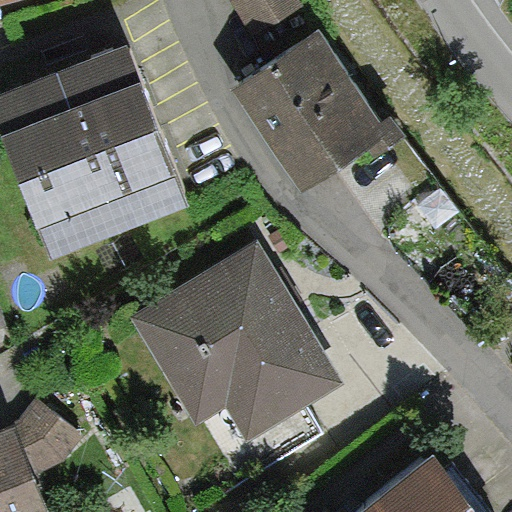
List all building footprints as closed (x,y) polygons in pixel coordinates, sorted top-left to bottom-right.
[(239,0),(254,23),(290,0),(239,0)] [(304,172),(365,127),(377,143),(409,120),(392,97),(382,104),(319,16),(235,76),(304,172)] [(133,29),(0,79),(0,106),(50,239),(192,185),(133,29)] [(260,232),(134,307),(198,414),(228,395),(248,428),(343,371),(260,232)] [(0,326),(8,323),(0,304),(0,326)] [(84,428),(36,391),(22,411),(32,435),(45,430),(66,454),(84,428)] [(32,435),(22,411),(16,415),(37,469),(66,454),(45,430),(32,435)] [(0,418),(0,511),(51,511),(53,511),(37,469),(16,415),(15,412),(0,418)] [(500,511),(434,430),(332,511),(500,511)]
